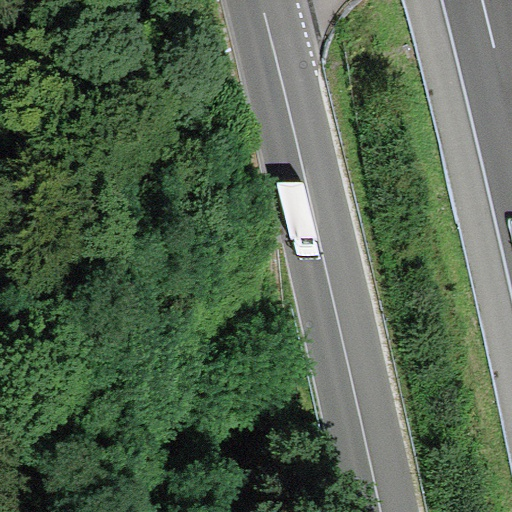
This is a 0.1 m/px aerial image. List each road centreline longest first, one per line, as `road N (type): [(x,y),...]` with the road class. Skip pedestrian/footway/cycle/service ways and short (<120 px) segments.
road 1 (tertiary): [(383,511),(264,0)]
road 2 (track): [(9,511),(42,387)]
